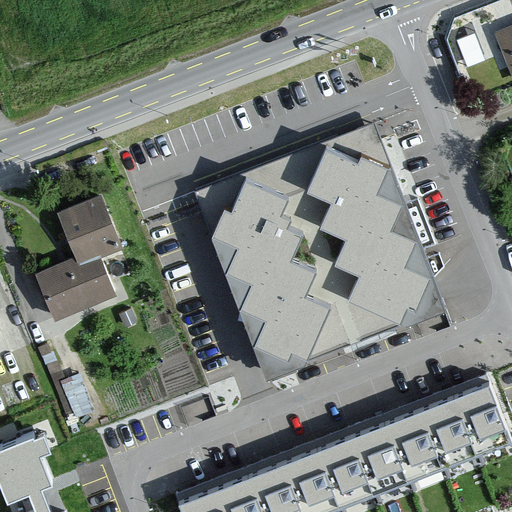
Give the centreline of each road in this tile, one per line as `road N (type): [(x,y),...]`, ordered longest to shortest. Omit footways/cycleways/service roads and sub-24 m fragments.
road 1 (residential): [(511,314),(123,464),(142,511)]
road 2 (tertiary): [(393,0),(0,153)]
road 3 (residential): [(511,305),(393,0)]
